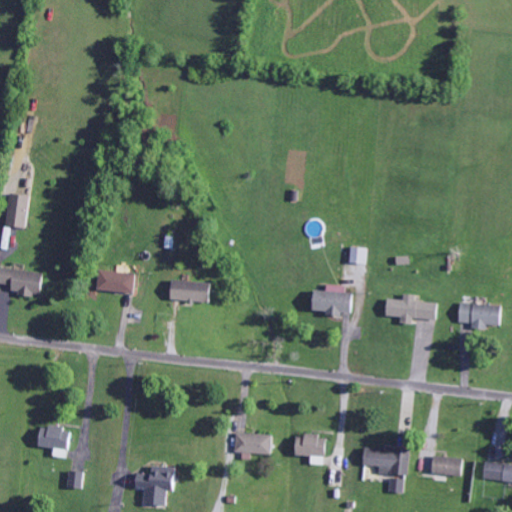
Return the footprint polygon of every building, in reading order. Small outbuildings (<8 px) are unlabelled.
[(10,228),(29,229),(32,197),(12,195),(10,228)] [(370,250),(354,248),(352,264),(368,266),(370,250)] [(45,273),(2,268),(0,284),(14,286),(13,294),(43,297),(45,273)] [(135,294),(137,274),(101,271),(99,291),(135,294)] [(172,301),(211,305),(213,284),(174,280),(172,301)] [(355,294),(347,294),(348,287),(329,286),(329,292),(316,292),(315,312),(328,312),(328,316),(354,317),(355,294)] [(388,317),(404,318),(403,325),(416,325),(416,320),(439,322),(440,304),(418,303),(419,296),(406,295),(406,301),(390,300),(388,317)] [(504,306),(462,304),(461,323),(474,324),(474,328),(503,329),(504,306)] [(43,426),(39,446),(70,452),(74,432),(43,426)] [(274,435),(239,434),(238,454),(274,455),(274,435)] [(297,457),(327,458),(328,437),(297,436),(297,457)] [(368,448),(366,466),(382,468),(382,474),(393,475),(392,493),(408,494),(412,450),(396,448),(395,451),(368,448)] [(465,477),(465,459),(436,458),(435,475),(465,477)] [(511,483),(511,465),(488,462),(486,480),(511,483)] [(146,504),(168,507),(170,492),(176,493),(179,471),(154,467),(153,476),(140,474),(138,488),(148,490),(146,504)]
